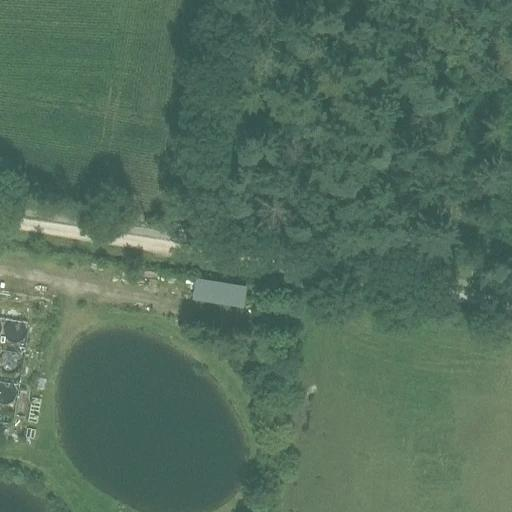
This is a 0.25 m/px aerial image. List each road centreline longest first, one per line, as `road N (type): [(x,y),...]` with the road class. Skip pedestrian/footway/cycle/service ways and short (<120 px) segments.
road 1 (track): [(0,224),(511,308)]
road 2 (track): [(0,272),(265,320)]
road 3 (track): [(69,283),(71,314),(49,370),(41,448),(9,455)]
